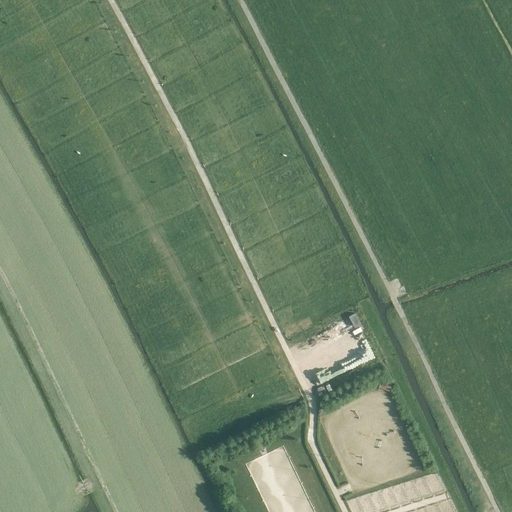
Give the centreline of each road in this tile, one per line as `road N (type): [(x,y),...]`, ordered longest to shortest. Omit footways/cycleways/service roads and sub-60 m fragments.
road 1 (track): [(498,511),(239,0)]
road 2 (track): [(101,481),(0,273)]
